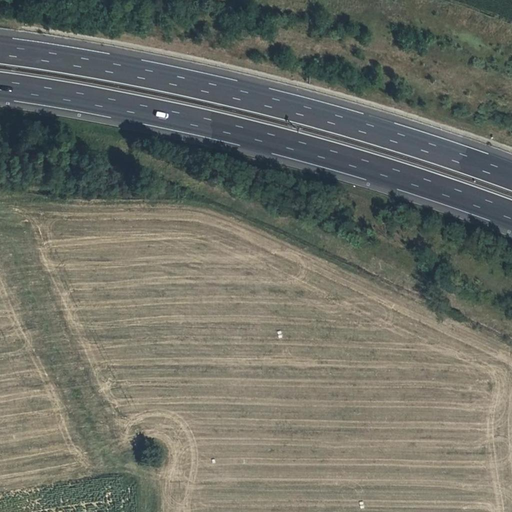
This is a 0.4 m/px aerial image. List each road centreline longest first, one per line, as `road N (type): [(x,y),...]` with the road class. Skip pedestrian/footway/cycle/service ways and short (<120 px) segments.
road 1 (motorway): [(0,87),(296,147),(511,216)]
road 2 (motorway): [(511,179),(306,113),(0,51)]
